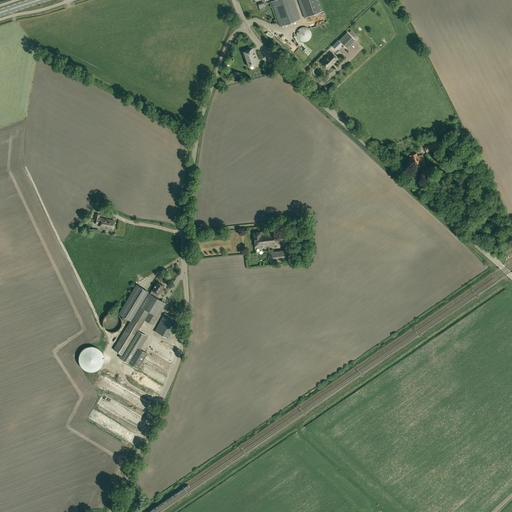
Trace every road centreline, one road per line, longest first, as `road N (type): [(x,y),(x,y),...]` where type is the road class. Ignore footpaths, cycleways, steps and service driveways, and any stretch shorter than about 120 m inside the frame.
road 1 (unclassified): [(110,511),(187,330),(184,248),(198,126),(245,25)]
road 2 (tertiary): [(511,276),(245,25)]
